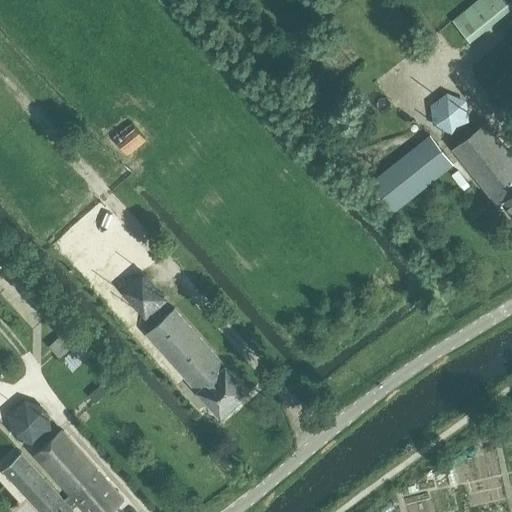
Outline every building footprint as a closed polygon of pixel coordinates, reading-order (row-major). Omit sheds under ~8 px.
[(511,7),(511,0),(476,0),(453,19),(471,41),(511,7)] [(429,106),(432,127),(452,136),(469,122),(467,101),(447,93),(429,106)] [(452,145),(495,199),(498,203),(504,199),(511,208),(511,151),(486,119),(452,145)] [(113,136),(125,154),(144,141),(132,123),(113,136)] [(372,180),(395,209),(454,161),(431,132),(372,180)] [(459,169),(452,174),(461,186),(468,180),(459,169)] [(118,287),(143,316),(166,297),(140,267),(118,287)] [(147,331),(221,417),(249,392),(175,307),(147,331)] [(46,344),(56,356),(74,341),(65,329),(46,344)] [(61,359),(72,373),(95,354),(84,340),(61,359)] [(87,394),(93,401),(106,391),(100,383),(87,394)] [(4,412),(7,430),(13,436),(30,442),(47,427),(44,409),(38,402),(21,396),(4,412)] [(22,451),(4,468),(44,511),(77,511),(73,507),(79,502),(87,511),(109,511),(124,499),(61,429),(34,453),(74,497),(68,502),(22,451)]
